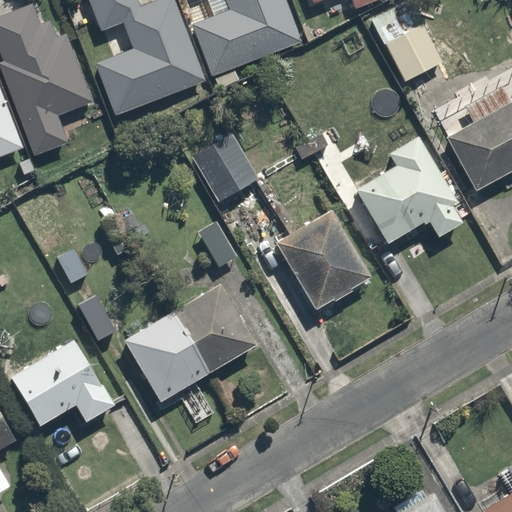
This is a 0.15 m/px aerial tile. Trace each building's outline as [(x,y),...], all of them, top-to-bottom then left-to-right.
[(129,47),(94,61),(116,116),(207,79),(174,0),(150,0),(138,5),(135,0),(86,0),(100,34),(121,25),(129,47)] [(223,0),(228,10),(189,27),(211,76),(302,35),(286,0),(223,0)] [(311,0),(314,6),(327,0),(348,0),(353,9),(371,0),(311,0)] [(0,14),(0,55),(3,63),(0,64),(0,73),(35,155),(69,141),(58,117),(95,101),(67,35),(56,40),(47,18),(36,23),(27,3),(0,14)] [(415,17),(381,38),(407,79),(441,58),(415,17)] [(0,157),(26,146),(0,86),(0,157)] [(511,99),(444,137),(475,193),(511,172),(511,99)] [(258,176),(230,124),(190,145),(219,197),(258,176)] [(355,188),(385,241),(424,218),(435,237),(467,219),(420,137),(391,153),(397,164),(355,188)] [(241,257),(210,203),(185,217),(216,271),(241,257)] [(368,273),(327,207),(272,242),(313,307),(368,273)] [(257,339),(219,281),(122,343),(159,402),(257,339)] [(9,374),(40,425),(74,404),(84,422),(113,404),(72,336),(9,374)] [(0,472),(0,445),(15,437),(0,410),(0,511),(8,511),(0,497),(0,492),(9,487),(0,472)] [(511,511),(511,460),(497,469),(510,491),(480,509),(481,511),(511,511)] [(441,511),(431,494),(397,511),(441,511)]
